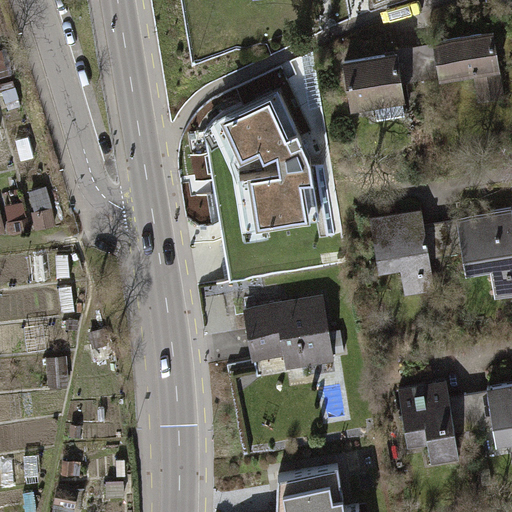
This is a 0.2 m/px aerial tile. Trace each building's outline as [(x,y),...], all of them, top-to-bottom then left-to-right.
[(493,23),(428,35),(429,40),(435,75),(473,69),(478,93),(505,88),(493,23)] [(429,40),(397,46),(403,81),(435,75),(429,40)] [(397,46),(345,56),(353,102),(382,97),(385,112),(408,108),(403,81),(397,46)] [(10,63),(0,64),(0,78),(12,76),(10,63)] [(18,88),(1,92),(7,114),(24,110),(18,88)] [(279,91),(216,121),(238,169),(248,223),(320,211),(312,158),(279,91)] [(48,191),(29,196),(38,232),(57,227),(48,191)] [(25,192),(4,197),(11,229),(32,224),(25,192)] [(511,285),(511,231),(508,209),(463,217),(469,249),(472,267),(490,264),(495,289),(511,285)] [(423,211),(376,219),(384,269),(403,266),(408,292),(436,287),(431,256),(425,224),(423,211)] [(463,217),(425,224),(431,256),(469,249),(463,217)] [(73,251),(53,252),(54,277),(75,276),(73,251)] [(76,284),(62,285),(64,314),(77,313),(76,284)] [(324,291),(244,304),(253,358),(283,353),(286,369),(335,361),(324,291)] [(65,321),(54,322),(56,345),(66,345),(65,321)] [(106,328),(92,330),(94,342),(108,339),(106,328)] [(67,354),(49,355),(51,383),(69,382),(67,354)] [(116,378),(98,380),(99,396),(117,394),(116,378)] [(450,380),(403,389),(412,438),(430,435),(435,461),(463,456),(458,425),(452,393),(450,380)] [(511,382),(490,386),(496,419),(499,437),(511,434),(511,382)] [(490,386),(452,393),(458,425),(496,419),(490,386)] [(64,391),(50,392),(51,413),(65,412),(64,391)] [(85,423),(73,422),(73,433),(84,433),(85,423)] [(14,425),(0,427),(0,439),(1,447),(17,445),(14,425)] [(41,453),(11,457),(13,473),(43,469),(41,453)] [(77,459),(69,457),(66,470),(74,472),(77,459)] [(360,511),(360,503),(345,506),(339,463),(278,473),(276,511),(360,511)] [(16,511),(14,496),(0,497),(0,511),(16,511)]
